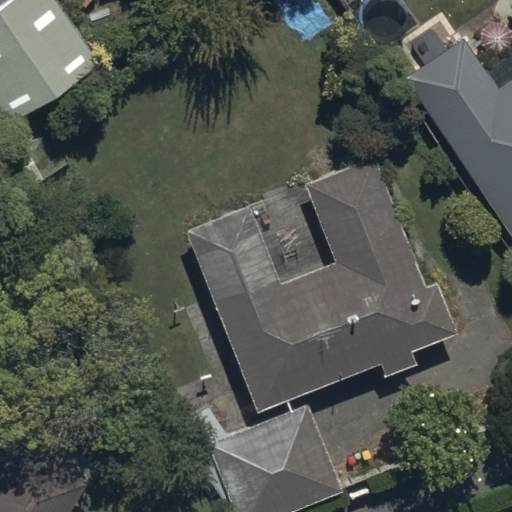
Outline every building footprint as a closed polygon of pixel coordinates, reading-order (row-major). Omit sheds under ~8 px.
[(94,53),(61,0),(0,0),(0,107),(1,110),(94,53)] [(511,0),(511,1),(511,38),(485,57),(461,24),(400,66),(511,227),(511,0)] [(300,172),(331,250),(276,270),(244,190),(182,214),(254,398),(376,350),(382,366),(414,354),(408,338),(453,320),(434,270),(421,275),(370,145),(300,172)] [(310,403),(209,445),(237,511),(259,511),(341,478),(310,403)] [(0,511),(56,511),(81,468),(16,431),(13,437),(0,429),(0,511)]
